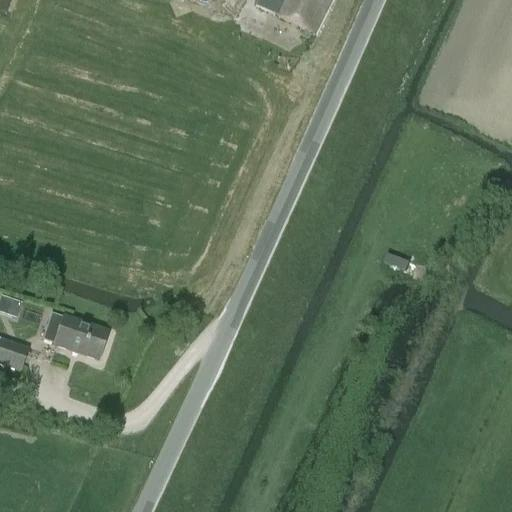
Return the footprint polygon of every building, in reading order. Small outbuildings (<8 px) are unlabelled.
[(315,36),(332,0),(278,0),(272,15),(315,36)] [(409,264),(387,256),(383,265),(406,274),(409,264)] [(0,300),(0,313),(17,320),(23,304),(2,296),(0,300)] [(97,362),(107,334),(64,319),(63,320),(50,315),(42,343),(43,343),(44,339),(55,343),(54,347),(97,362)] [(0,367),(20,374),(27,351),(0,342),(0,367)]
